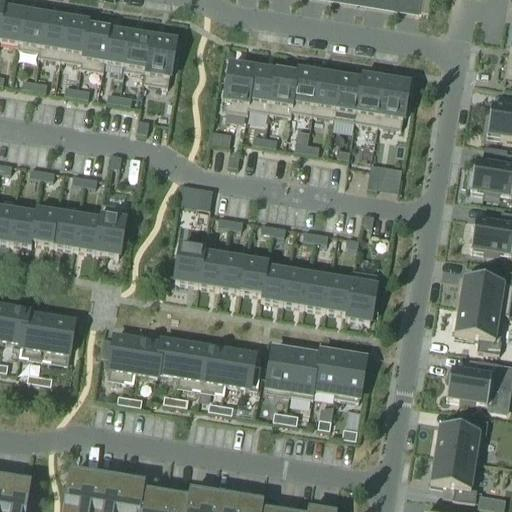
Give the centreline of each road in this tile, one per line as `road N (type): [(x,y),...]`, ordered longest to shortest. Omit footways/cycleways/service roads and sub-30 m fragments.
road 1 (residential): [(390,488),(461,51)]
road 2 (residential): [(0,443),(31,448),(80,438),(390,488)]
road 3 (residential): [(461,51),(240,18),(195,0)]
